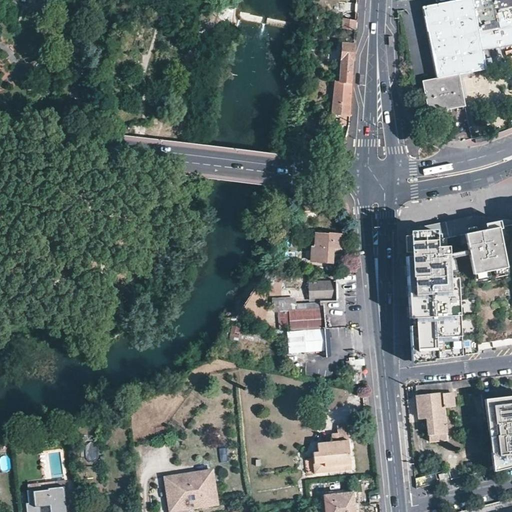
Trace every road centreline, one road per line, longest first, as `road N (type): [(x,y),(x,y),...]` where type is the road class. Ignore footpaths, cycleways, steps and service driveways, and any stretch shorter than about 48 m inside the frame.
road 1 (residential): [(302,173),(0,140)]
road 2 (secondary): [(396,508),(384,374)]
road 3 (residential): [(390,177),(415,188),(456,184),(511,160)]
road 4 (secondary): [(364,177),(379,304)]
road 5 (residential): [(384,374),(511,362)]
road 6 (secondary): [(379,304),(390,177)]
road 7 (residential): [(511,155),(390,177)]
